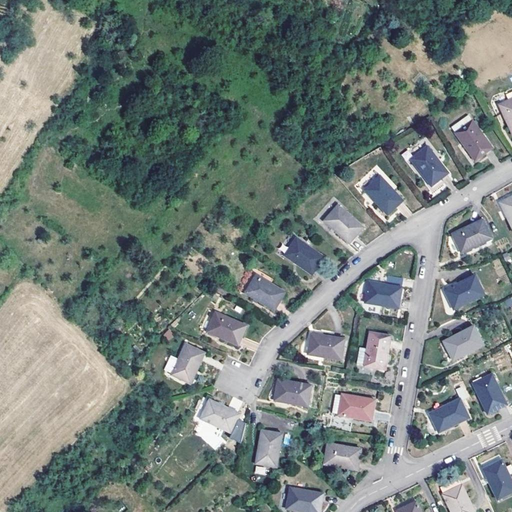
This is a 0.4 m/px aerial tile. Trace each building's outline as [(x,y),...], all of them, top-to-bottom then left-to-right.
[(511,95),(498,102),(511,131),(511,95)] [(492,146),(472,118),(454,131),(474,158),(492,146)] [(448,172),(426,145),(410,157),(431,185),(448,172)] [(402,199),(379,174),(363,188),(386,213),(402,199)] [(511,194),(500,200),(511,224),(511,194)] [(348,242),(362,226),(337,203),(322,219),(348,242)] [(493,236),(483,217),(452,231),(462,251),(493,236)] [(311,273),(323,255),(295,236),(283,254),(311,273)] [(272,308),(283,291),(254,273),(243,291),(272,308)] [(484,292),(475,273),(445,288),(454,308),(484,292)] [(386,283),(401,286),(403,276),(388,274),(386,283)] [(399,307),(402,286),(401,286),(386,283),(368,281),(365,302),(399,307)] [(236,343),(245,324),(214,311),(205,330),(236,343)] [(484,343),(474,324),(444,340),(453,359),(484,343)] [(341,360),(345,338),(312,332),(308,354),(341,360)] [(385,368),(392,335),(371,332),(365,366),(385,368)] [(190,382),(204,351),(185,342),(170,374),(190,382)] [(508,403),(493,372),(474,382),(489,413),(508,403)] [(308,405),(312,384),(278,377),(274,398),(308,405)] [(372,420),(376,398),(336,392),(332,414),(372,420)] [(470,416),(460,397),(429,413),(439,431),(470,416)] [(237,418),(240,412),(209,398),(200,417),(230,432),(237,418)] [(246,422),(237,418),(230,432),(228,437),(242,443),(246,422)] [(276,466),(282,432),(261,429),(255,463),(276,466)] [(357,469),(361,448),(327,442),(323,463),(357,469)] [(497,498),(511,490),(511,478),(502,458),(482,467),(497,498)] [(256,466),(254,473),(265,475),(266,468),(256,466)] [(451,511),(475,511),(462,483),(442,493),(451,511)] [(317,511),(320,511),(323,490),(290,487),(287,508),(317,511)] [(397,511),(421,511),(416,500),(396,509),(397,511)]
